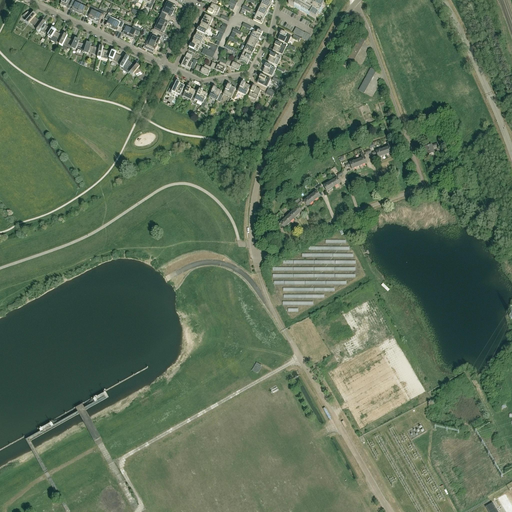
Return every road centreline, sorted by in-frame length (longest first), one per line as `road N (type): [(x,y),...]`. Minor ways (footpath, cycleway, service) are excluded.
road 1 (unclassified): [(254,256),(424,186),(356,3)]
road 2 (unclassified): [(254,256),(253,204),(265,160),(356,3)]
road 3 (unclassified): [(511,152),(442,0)]
road 4 (residential): [(176,71),(201,82),(248,73),(280,0)]
road 5 (residential): [(28,0),(163,65)]
